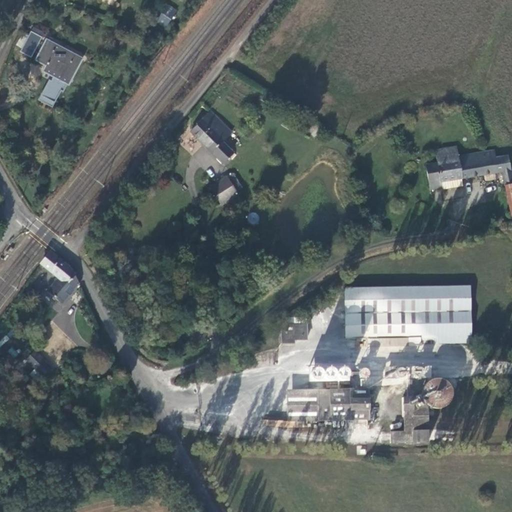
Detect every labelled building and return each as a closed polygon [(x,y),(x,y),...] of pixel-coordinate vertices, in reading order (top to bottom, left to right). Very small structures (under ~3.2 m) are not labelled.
[(159,19),(167,25),(174,14),(166,9),(159,19)] [(31,31),(42,37),(45,33),(33,27),(31,31)] [(20,52),(31,58),(42,37),(31,31),(20,52)] [(83,59),(47,40),(36,60),(46,65),(43,71),(54,77),(51,81),(49,80),(41,96),(55,103),(61,91),(63,92),(67,84),(69,85),(83,59)] [(266,91),(261,100),(271,106),(273,102),(281,106),(283,101),(266,91)] [(52,108),(55,103),(41,96),(39,100),(52,108)] [(190,131),(223,163),(233,153),(222,142),(232,132),(210,111),(190,131)] [(505,185),(511,183),(511,176),(508,156),(495,158),(494,150),(458,156),(457,147),(435,150),(437,163),(426,165),(430,189),(442,187),(441,181),(461,178),(502,172),(505,185)] [(221,205),(238,194),(236,191),(242,188),(232,173),(210,188),(221,205)] [(463,186),(461,178),(441,181),(442,187),(442,189),(463,186)] [(74,290),(80,283),(75,274),(68,266),(50,252),(41,263),(58,277),(47,291),(62,304),(70,295),(65,291),(63,290),(64,288),(67,284),(74,290)] [(420,338),(471,337),(470,285),(344,288),(345,338),(367,338),(367,346),(420,345),(420,341),(420,338)] [(294,324),(286,324),(281,324),(281,343),(294,343),(294,340),(307,340),(307,324),(294,324)] [(35,351),(26,360),(44,378),(53,369),(35,351)] [(318,405),(287,406),(287,421),(368,420),(368,389),(318,390),(318,405)] [(286,391),(287,406),(318,405),(318,390),(286,391)] [(403,417),(428,416),(428,404),(427,404),(426,403),(425,401),(423,399),(423,397),(403,398),(403,417)] [(429,442),(428,416),(403,417),(404,431),(390,432),(390,443),(429,442)]
